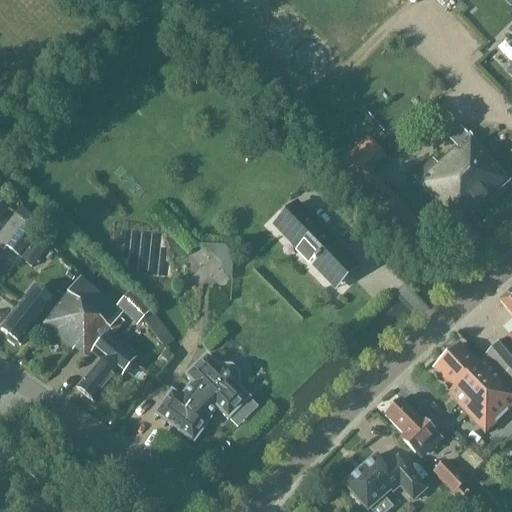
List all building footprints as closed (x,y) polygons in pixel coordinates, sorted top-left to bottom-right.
[(458,229),(508,184),(470,137),(438,166),(432,160),(411,178),(417,185),(414,188),(442,219),(446,216),(458,229)] [(0,218),(8,207),(0,200),(0,218)] [(396,200),(376,219),(405,252),(426,233),(396,200)] [(295,220),(284,230),(332,280),(343,269),(348,275),(355,268),(356,269),(357,268),(296,205),(295,206),(296,207),(289,214),(295,220)] [(37,232),(35,231),(26,223),(17,234),(5,248),(18,257),(37,232)] [(38,236),(20,259),(32,267),(49,246),(38,236)] [(55,303),(38,324),(71,352),(72,351),(84,361),(88,356),(89,357),(92,354),(92,355),(107,337),(105,336),(109,332),(123,315),(117,309),(79,277),(57,304),(55,303)] [(38,324),(55,303),(35,287),(20,306),(0,332),(0,333),(18,348),(38,324)] [(511,291),(500,302),(511,316),(511,334),(486,356),(509,383),(511,385),(511,291)] [(150,316),(132,295),(117,309),(136,330),(150,316)] [(136,360),(107,337),(92,355),(101,361),(76,392),(94,406),(118,376),(120,378),(136,360)] [(484,436),(511,409),(511,391),(483,361),(478,366),(459,346),(433,371),(452,390),(446,396),(484,436)] [(237,430),(247,420),(258,409),(250,401),(251,400),(238,387),(240,386),(240,374),(231,366),(218,366),(206,354),(183,377),(189,383),(180,396),(171,390),(153,416),(194,445),(212,419),(208,417),(215,409),(228,423),(229,421),(237,430)] [(401,401),(384,417),(405,438),(402,442),(416,455),(436,435),(422,422),(401,401)] [(376,454),(341,484),(365,511),(369,511),(398,487),(400,489),(413,504),(428,491),(398,456),(386,466),(376,454)] [(432,475),(452,496),(468,481),(452,465),(451,467),(445,461),(432,475)] [(462,488),(455,496),(465,505),(472,498),(462,488)]
